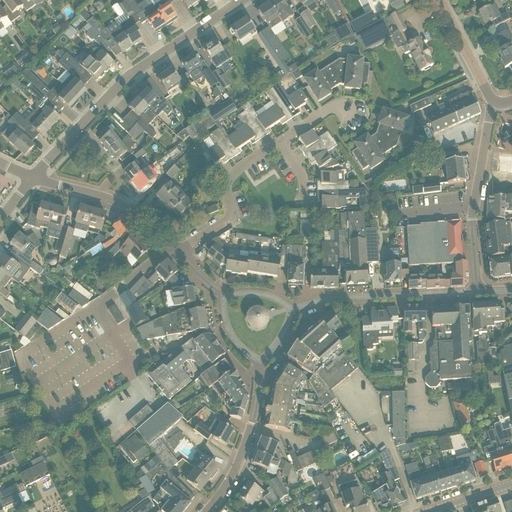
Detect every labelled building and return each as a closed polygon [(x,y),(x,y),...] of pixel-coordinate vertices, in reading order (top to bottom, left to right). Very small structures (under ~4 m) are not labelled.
[(17,0),(1,0),(7,8),(2,11),(0,8),(0,9),(10,24),(19,17),(16,12),(22,7),(26,12),(17,0)] [(40,0),(41,1),(42,1),(40,0),(17,0),(26,12),(35,6),(32,0),(40,0)] [(133,15),(132,13),(123,0),(119,0),(117,2),(119,4),(117,5),(126,19),(133,15)] [(132,0),(123,0),(132,13),(133,15),(138,23),(140,26),(146,21),(154,32),(159,29),(160,31),(166,27),(165,25),(153,7),(150,2),(150,3),(148,0),(146,0),(143,2),(136,7),(132,0)] [(164,0),(163,0),(153,7),(165,25),(166,27),(172,23),(171,21),(176,18),(168,6),(164,0)] [(197,4),(198,3),(195,0),(180,0),(187,10),(192,7),(193,8),(198,5),(197,4)] [(293,17),(281,0),(275,0),(269,5),(278,18),(282,24),(282,25),(293,17)] [(298,0),(304,8),(306,7),(306,8),(314,3),(314,2),(315,1),(314,0),(298,0)] [(334,0),(326,0),(331,9),(338,6),(334,0)] [(400,0),(390,6),(393,12),(404,7),(400,0)] [(282,24),(278,18),(269,5),(258,12),(271,31),(282,24)] [(506,13),(500,16),(494,5),(478,13),(485,26),(492,22),(495,27),(509,20),(506,13)] [(0,31),(4,28),(5,30),(11,25),(10,24),(0,9),(0,31)] [(307,10),(299,15),(301,17),(309,30),(316,25),(307,10)] [(399,34),(405,31),(396,13),(391,16),(383,21),(398,50),(401,48),(405,55),(410,52),(421,72),(423,71),(425,71),(429,69),(429,67),(432,66),(428,58),(430,57),(425,48),(423,49),(418,39),(405,46),(399,34)] [(372,14),(351,25),(354,32),(376,21),(372,14)] [(309,30),(301,17),(295,21),(303,33),(309,30)] [(92,18),(86,23),(87,24),(94,32),(98,36),(106,45),(113,40),(116,46),(122,54),(122,53),(132,47),(116,24),(106,30),(104,32),(96,22),(92,18)] [(247,19),(229,31),(229,32),(231,31),(239,43),(250,36),(251,37),(256,34),(252,28),(247,19)] [(142,41),(133,27),(129,20),(119,27),(117,24),(116,24),(132,47),(142,41)] [(97,36),(91,28),(86,23),(83,29),(86,32),(86,34),(86,36),(89,39),(90,40),(92,40),(93,39),(98,46),(96,49),(94,49),(91,50),(89,53),(88,55),(88,57),(88,58),(104,73),(107,72),(109,70),(109,67),(108,66),(111,63),(111,64),(112,63),(102,53),(107,47),(106,45),(97,35),(97,36)] [(341,42),(354,33),(347,23),(334,32),(341,42)] [(71,39),(77,33),(70,26),(64,33),(71,39)] [(271,45),(276,41),(268,28),(262,32),(262,33),(272,48),(282,63),(283,63),(279,57),(271,45)] [(505,49),(498,52),(502,60),(500,61),(504,69),(509,67),(511,72),(511,50),(511,48),(511,46),(511,35),(509,31),(507,32),(498,36),(505,49)] [(272,48),(262,33),(262,32),(257,36),(274,61),(274,60),(278,66),(282,63),(272,48)] [(350,46),(357,43),(354,35),(346,39),(350,46)] [(220,50),(214,41),(202,49),(215,69),(232,58),(224,47),(220,50)] [(73,69),(77,64),(66,54),(61,59),(62,59),(73,69)] [(211,88),(217,84),(203,62),(199,65),(193,55),(192,56),(187,59),(185,59),(182,61),(182,63),(181,63),(181,64),(194,84),(195,83),(193,81),(202,75),(211,88)] [(24,57),(17,62),(20,68),(27,62),(24,57)] [(104,73),(88,58),(87,57),(79,66),(95,81),(95,80),(98,77),(99,78),(101,78),(104,75),(104,73)] [(62,59),(58,64),(70,75),(73,78),(78,74),(73,69),(62,59)] [(348,61),(339,60),(317,74),(316,72),(304,80),(318,102),(330,94),(329,92),(339,85),(345,86),(345,88),(359,90),(360,85),(367,85),(369,65),(362,64),(362,61),(348,59),(348,61)] [(294,64),(287,69),(291,74),(298,70),(294,64)] [(182,76),(177,79),(171,70),(157,79),(167,93),(178,86),(181,91),(185,89),(191,97),(195,95),(187,83),(182,76)] [(222,77),(218,70),(212,74),(223,91),(230,86),(223,76),(222,77)] [(295,81),(302,76),(298,70),(291,74),(295,81)] [(27,71),(22,75),(29,82),(30,83),(34,86),(40,92),(44,87),(27,71)] [(68,78),(61,85),(77,100),(85,92),(85,91),(82,88),(75,82),(69,76),(68,78)] [(59,83),(46,97),(54,105),(59,100),(69,109),(72,105),(73,107),(75,106),(78,103),(78,101),(76,100),(77,100),(61,85),(59,83)] [(300,89),(287,98),(278,85),(272,89),(292,119),(300,113),(298,110),(305,105),(303,102),(307,100),(300,89)] [(54,105),(40,92),(34,86),(28,92),(36,99),(35,101),(35,109),(37,110),(34,113),(29,109),(50,128),(58,120),(59,120),(59,119),(49,110),(54,105)] [(135,98),(151,113),(152,113),(156,117),(161,112),(167,117),(172,111),(163,98),(154,86),(149,91),(159,100),(157,102),(145,90),(144,90),(145,91),(137,99),(135,98)] [(214,94),(212,95),(215,100),(213,101),(216,105),(223,100),(221,96),(220,96),(215,89),(213,92),(214,94)] [(282,125),(292,119),(272,89),(265,94),(274,106),(266,112),(275,125),(280,122),(282,125)] [(433,135),(480,115),(470,92),(448,102),(451,109),(426,120),(433,135)] [(152,113),(151,113),(135,98),(133,98),(131,101),(130,103),(132,104),(129,108),(128,107),(128,108),(138,118),(140,120),(135,125),(144,133),(152,139),(156,135),(147,127),(156,117),(152,113)] [(412,114),(431,106),(427,98),(409,107),(412,114)] [(257,118),(247,103),(241,107),(244,112),(262,139),(270,133),(268,130),(275,125),(266,112),(257,118)] [(262,139),(244,112),(241,107),(237,111),(240,115),(237,117),(244,126),(236,132),(245,145),(249,142),(252,146),(262,139)] [(12,118),(25,131),(29,126),(39,135),(42,137),(50,128),(29,109),(24,115),(21,118),(16,113),(12,118)] [(379,125),(376,134),(368,139),(367,137),(354,145),(357,149),(351,153),(362,171),(369,167),(370,170),(383,162),(380,157),(396,146),(401,132),(403,133),(408,119),(383,111),(378,125),(379,125)] [(199,136),(214,125),(215,125),(207,114),(184,131),(189,138),(194,145),(202,140),(199,136)] [(21,135),(25,131),(12,118),(7,123),(17,132),(8,142),(14,147),(24,156),(23,156),(24,157),(33,147),(33,146),(32,147),(23,138),(23,137),(21,135)] [(140,137),(131,129),(119,118),(115,122),(136,142),(140,137)] [(236,132),(227,137),(217,123),(215,125),(214,125),(218,130),(214,132),(232,159),(240,153),(238,150),(245,145),(236,132)] [(140,137),(144,133),(135,125),(131,129),(140,137)] [(116,130),(111,134),(107,128),(100,133),(102,135),(97,139),(100,143),(101,143),(104,147),(103,148),(106,152),(107,151),(108,152),(123,141),(128,137),(127,137),(124,139),(116,130)] [(184,130),(176,136),(183,142),(189,138),(184,131),(184,130)] [(327,133),(317,139),(312,131),(298,140),(303,147),(300,149),(305,157),(332,139),(327,133)] [(224,164),(232,159),(214,132),(207,137),(214,147),(201,155),(206,163),(211,160),(215,166),(222,161),(224,164)] [(132,148),(133,144),(128,137),(123,141),(108,152),(108,154),(110,157),(112,157),(115,162),(119,159),(122,163),(133,154),(130,150),(132,148)] [(326,153),(336,146),(332,139),(305,157),(311,165),(314,163),(319,170),(321,168),(323,171),(338,166),(335,161),(332,160),(331,161),(326,153)] [(142,150),(123,165),(127,170),(124,173),(125,173),(132,182),(148,170),(140,160),(146,155),(142,150)] [(439,152),(433,154),(433,159),(437,162),(440,162),(440,163),(441,164),(445,163),(447,184),(464,182),(465,182),(465,181),(464,173),(464,169),(463,169),(462,161),(463,161),(462,160),(461,160),(462,160),(459,160),(458,153),(458,154),(447,155),(439,156),(439,152)] [(179,171),(174,167),(166,176),(171,180),(179,171)] [(148,170),(132,182),(139,191),(139,192),(150,184),(152,187),(157,181),(153,176),(156,174),(150,168),(148,170)] [(490,184),(489,197),(506,198),(511,196),(511,170),(499,170),(498,182),(502,183),(501,185),(490,184)] [(348,183),(343,183),(343,173),(320,174),(320,182),(316,182),(317,192),(348,191),(348,183)] [(367,191),(374,187),(370,180),(363,184),(367,191)] [(153,192),(157,196),(168,185),(163,181),(153,192)] [(349,190),(358,189),(358,181),(349,181),(349,190)] [(176,189),(178,187),(173,182),(156,197),(167,208),(168,207),(181,195),(176,189)] [(412,196),(440,192),(439,184),(411,188),(412,196)] [(348,191),(317,192),(317,202),(321,202),(321,210),(332,210),(337,210),(337,208),(337,200),(343,199),(358,199),(358,190),(348,191)] [(178,218),(192,205),(187,200),(181,195),(168,207),(178,218)] [(489,198),(487,220),(504,221),(505,214),(511,214),(511,196),(506,198),(489,198)] [(370,200),(368,207),(376,207),(376,198),(371,198),(370,200)] [(47,230),(53,209),(41,205),(40,209),(32,207),(27,224),(28,226),(34,228),(34,229),(39,230),(40,228),(47,230)] [(203,218),(221,211),(218,205),(200,212),(203,218)] [(86,234),(86,232),(93,212),(80,208),(74,230),(86,234)] [(53,209),(47,230),(56,232),(57,229),(61,231),(62,228),(66,212),(53,209)] [(367,284),(366,264),(364,230),(363,214),(363,209),(352,210),(352,214),(339,215),(340,231),(338,231),(338,243),(339,272),(339,268),(344,268),(345,286),(367,284)] [(93,212),(88,228),(101,232),(103,225),(105,215),(93,212)] [(121,241),(122,240),(134,228),(123,216),(107,232),(107,233),(111,237),(100,244),(104,250),(115,243),(119,239),(121,241)] [(299,239),(311,239),(310,221),(299,221),(299,239)] [(462,257),(460,222),(446,223),(420,225),(420,227),(406,227),(408,259),(401,259),(401,256),(399,257),(400,267),(409,266),(454,264),(463,264),(463,263),(462,263),(462,257)] [(509,248),(511,247),(511,233),(511,223),(485,226),(489,259),(505,256),(504,248),(509,248)] [(71,241),(74,231),(67,229),(66,234),(59,257),(65,259),(71,241)] [(366,264),(378,263),(376,229),(364,230),(366,264)] [(339,272),(338,243),(338,231),(333,232),(333,243),(321,243),(321,271),(310,271),(310,289),(338,289),(337,272),(339,272)] [(59,240),(55,252),(60,253),(59,257),(66,234),(61,233),(59,240)] [(100,244),(111,237),(107,233),(104,238),(99,236),(98,236),(93,242),(81,249),(85,254),(100,244)] [(18,235),(10,246),(11,246),(14,248),(17,250),(12,256),(19,261),(26,266),(29,269),(33,263),(30,261),(32,260),(31,255),(35,249),(34,247),(30,245),(31,245),(26,241),(18,236),(18,235)] [(34,247),(35,249),(40,246),(33,235),(28,238),(34,247)] [(140,245),(143,242),(136,235),(126,244),(122,240),(121,241),(107,254),(111,259),(119,252),(126,259),(129,256),(136,263),(147,252),(140,245)] [(219,242),(216,239),(203,247),(210,252),(207,256),(220,266),(226,267),(225,273),(226,273),(228,257),(229,250),(219,242)] [(286,267),(286,247),(282,247),(280,256),(270,254),(266,276),(277,278),(278,268),(286,269),(286,267)] [(305,260),(306,248),(286,247),(286,267),(288,267),(288,283),(289,283),(289,285),(296,285),(296,284),(297,284),(297,283),(302,283),(302,271),(304,271),(305,260)] [(511,251),(511,250),(506,250),(507,257),(489,260),(491,277),(494,279),(511,277),(509,261),(510,261),(511,260),(511,251)] [(249,252),(249,253),(239,252),(238,258),(236,274),(246,276),(250,252),(249,252)] [(256,275),(260,254),(250,252),(246,276),(247,273),(256,275)] [(270,254),(269,255),(260,254),(256,275),(266,276),(270,254)] [(2,257),(0,259),(0,270),(12,280),(18,284),(30,269),(29,269),(26,266),(19,261),(16,266),(11,262),(11,263),(5,259),(2,257),(1,257),(2,257)] [(236,274),(238,258),(228,257),(226,273),(236,274)] [(386,277),(384,277),(384,284),(401,282),(401,279),(400,267),(399,257),(385,257),(385,261),(386,277)] [(152,286),(159,279),(164,284),(177,272),(167,262),(147,282),(152,286)] [(463,287),(468,282),(467,263),(463,263),(463,264),(454,264),(455,276),(445,277),(450,277),(451,288),(463,287)] [(57,265),(54,274),(55,275),(63,269),(57,265)] [(424,276),(409,277),(409,266),(400,267),(401,279),(408,278),(408,290),(426,289),(426,290),(426,278),(424,278),(424,276)] [(39,276),(43,271),(37,267),(33,272),(39,276)] [(0,294),(5,299),(8,296),(10,294),(3,289),(11,279),(12,280),(0,270),(0,294)] [(103,286),(111,280),(106,274),(99,280),(103,286)] [(450,277),(445,277),(426,278),(426,290),(451,288),(450,277)] [(64,279),(62,283),(69,288),(71,285),(64,279)] [(72,289),(89,301),(94,293),(77,282),(72,289)] [(194,295),(193,296),(192,288),(180,290),(171,291),(173,308),(181,307),(181,306),(194,304),(194,301),(195,301),(196,300),(195,296),(194,295)] [(72,291),(67,298),(72,302),(79,307),(82,309),(90,303),(88,302),(72,291)] [(127,310),(138,304),(137,303),(136,304),(129,292),(119,297),(127,310)] [(72,315),(79,307),(72,302),(67,298),(62,294),(55,303),(72,315)] [(503,311),(499,311),(499,303),(483,304),(484,320),(485,332),(486,331),(486,328),(494,327),(494,324),(504,323),(503,311)] [(146,321),(138,304),(127,310),(134,326),(146,321)] [(485,332),(484,320),(483,304),(472,305),(474,337),(478,337),(478,343),(476,343),(477,357),(472,357),(472,366),(477,366),(489,365),(488,344),(487,332),(486,332),(486,331),(485,332)] [(124,321),(115,306),(107,310),(117,325),(124,321)] [(471,343),(470,317),(469,307),(431,309),(432,328),(433,328),(434,341),(432,342),(432,347),(429,350),(429,363),(427,364),(428,369),(430,371),(430,374),(429,374),(425,379),(425,385),(430,389),(436,388),(439,384),(439,381),(464,380),(464,384),(447,385),(448,392),(470,391),(471,366),(472,366),(472,357),(469,357),(468,343),(471,343)] [(426,331),(426,310),(426,308),(403,308),(404,333),(411,333),(411,324),(418,324),(418,331),(423,331),(426,331)] [(58,309),(55,313),(65,320),(69,318),(58,309)] [(193,333),(206,330),(202,311),(194,312),(194,310),(184,312),(183,309),(136,330),(142,341),(164,337),(193,332),(193,333)] [(362,319),(362,329),(363,343),(363,346),(364,351),(373,351),(373,346),(378,346),(377,340),(377,333),(392,332),(391,323),(397,323),(397,319),(397,309),(387,309),(387,312),(383,312),(378,313),(370,313),(370,318),(362,319)] [(62,322),(46,310),(36,322),(36,323),(48,331),(62,322)] [(268,323),(268,321),(268,320),(267,317),(266,315),(264,313),(261,311),(258,310),(255,310),(252,311),(250,312),(248,314),(246,315),(246,317),(245,322),(245,325),(246,327),(249,330),(252,332),(254,333),(257,333),(261,332),(265,330),(266,328),(267,326),(268,323)] [(326,319),(320,323),(336,340),(336,341),(341,348),(346,344),(363,343),(362,329),(362,319),(361,317),(353,317),(352,310),(339,311),(336,314),(332,310),(324,317),(326,319)] [(36,322),(26,315),(21,323),(19,322),(13,330),(24,339),(28,342),(29,342),(37,331),(32,328),(36,322)] [(297,344),(323,367),(316,374),(324,384),(329,392),(358,369),(343,352),(344,352),(335,341),(320,323),(316,326),(301,340),(297,343),(297,344)] [(28,342),(24,339),(13,330),(13,331),(22,338),(19,344),(24,347),(30,343),(29,342),(28,342)] [(224,355),(215,344),(209,336),(194,343),(191,339),(179,350),(178,349),(159,364),(158,363),(145,374),(167,400),(191,381),(182,371),(183,365),(187,361),(193,363),(200,372),(210,364),(211,365),(224,355)] [(253,336),(248,344),(263,353),(268,345),(253,336)] [(287,359),(313,376),(309,383),(314,391),(323,409),(335,399),(329,392),(324,384),(316,374),(323,367),(297,344),(287,359)] [(406,361),(418,361),(417,344),(405,344),(406,361)] [(489,365),(496,365),(495,344),(488,344),(489,365)] [(511,345),(503,348),(503,351),(501,352),(503,358),(498,359),(501,370),(511,367),(511,345)] [(11,351),(0,353),(0,372),(15,368),(11,351)] [(148,368),(153,364),(150,359),(145,363),(148,368)] [(233,373),(232,372),(224,360),(200,377),(200,378),(197,380),(205,391),(217,383),(217,384),(218,383),(221,380),(233,373)] [(301,388),(306,379),(284,365),(278,374),(271,385),(269,393),(267,403),(263,428),(290,433),(297,393),(301,388)] [(511,367),(501,370),(500,371),(502,375),(503,379),(511,422),(511,423),(511,367)] [(247,396),(244,391),(245,390),(238,380),(239,379),(233,371),(232,372),(233,373),(221,380),(218,383),(217,384),(220,388),(224,394),(228,399),(235,409),(234,410),(232,409),(229,417),(240,420),(242,413),(244,413),(248,401),(247,396)] [(499,377),(487,378),(488,385),(500,384),(499,377)] [(405,445),(404,393),(392,393),(393,439),(395,439),(397,447),(405,445)] [(465,409),(472,407),(469,398),(453,403),(460,425),(470,422),(465,409)] [(173,400),(169,404),(175,411),(180,407),(173,400)] [(141,428),(136,432),(149,447),(158,439),(182,418),(167,405),(155,415),(155,416),(150,420),(146,424),(141,428)] [(155,416),(155,415),(147,406),(142,410),(150,420),(155,416)] [(146,424),(150,420),(142,410),(137,414),(146,424)] [(141,428),(146,424),(137,414),(133,418),(141,428)] [(136,432),(141,428),(133,418),(128,422),(136,432)] [(190,427),(203,435),(207,429),(195,420),(190,427)] [(25,437),(35,435),(32,424),(22,426),(25,437)] [(233,431),(224,426),(220,424),(212,438),(225,446),(233,431)] [(501,425),(494,427),(495,431),(495,433),(499,444),(506,469),(511,467),(511,447),(510,443),(511,442),(511,433),(511,431),(503,433),(501,425)] [(336,442),(330,429),(318,428),(317,428),(316,431),(318,431),(317,431),(325,446),(323,447),(327,457),(334,453),(332,448),(330,449),(328,446),(336,442)] [(496,435),(495,435),(494,431),(486,433),(490,447),(483,449),(488,464),(491,463),(495,473),(506,469),(499,444),(496,435)] [(148,452),(141,444),(134,436),(119,448),(133,464),(148,452)] [(449,437),(436,440),(441,453),(453,451),(449,437)] [(158,439),(149,447),(161,463),(166,459),(170,463),(174,459),(158,439)] [(261,439),(255,454),(279,464),(276,469),(282,471),(283,472),(286,464),(286,463),(280,461),(282,457),(280,452),(275,450),(277,445),(270,442),(268,442),(261,439)] [(168,442),(166,444),(173,453),(176,449),(175,448),(168,442)] [(407,445),(398,448),(400,454),(410,451),(407,445)] [(393,482),(399,479),(386,450),(379,456),(387,473),(379,477),(384,487),(372,494),(377,506),(380,504),(381,508),(389,505),(390,509),(403,503),(396,489),(396,490),(393,482)] [(301,470),(296,459),(293,451),(288,453),(296,472),(301,470)] [(301,470),(318,463),(313,451),(296,459),(301,470)] [(471,453),(474,463),(480,462),(477,451),(471,453)] [(196,461),(191,467),(195,469),(209,481),(210,479),(211,480),(217,472),(216,471),(218,469),(198,452),(193,459),(196,461)] [(255,454),(251,465),(267,472),(273,474),(275,473),(276,469),(279,464),(255,454)] [(470,466),(472,465),(469,455),(456,459),(464,485),(475,481),(470,466)] [(43,456),(31,462),(34,467),(20,473),(27,486),(51,474),(43,456)] [(441,475),(438,465),(435,456),(427,458),(431,467),(439,492),(454,488),(449,473),(441,475)] [(166,459),(161,463),(168,471),(173,468),(173,467),(178,463),(174,459),(170,463),(166,459)] [(454,488),(464,485),(456,459),(450,461),(453,471),(449,473),(454,488)] [(161,463),(148,474),(152,481),(156,476),(166,483),(159,492),(165,498),(163,499),(170,505),(169,505),(177,511),(183,511),(191,504),(190,503),(194,498),(176,480),(172,476),(168,472),(168,471),(161,463)] [(486,475),(482,463),(481,463),(475,465),(479,478),(486,475)] [(429,479),(422,481),(426,497),(439,492),(431,467),(425,468),(429,479)] [(195,469),(185,481),(192,486),(199,492),(209,481),(195,469)] [(139,479),(145,474),(141,470),(135,475),(139,479)] [(426,497),(422,481),(418,471),(407,475),(415,500),(426,497)] [(323,475),(314,479),(317,485),(321,483),(324,491),(325,492),(330,489),(328,484),(324,477),(323,475)] [(279,502),(289,495),(277,478),(267,485),(270,489),(279,502)] [(356,482),(339,488),(341,496),(345,508),(351,506),(352,511),(368,511),(364,501),(363,502),(359,490),(356,482)] [(264,493),(256,488),(248,483),(245,488),(244,487),(237,497),(253,506),(255,501),(259,503),(264,493)] [(17,494),(25,490),(22,484),(0,493),(0,500),(1,502),(17,495),(18,494),(17,494)] [(278,503),(279,502),(270,489),(266,491),(269,495),(263,499),(271,510),(279,504),(278,503)] [(158,511),(155,508),(147,495),(144,490),(143,490),(138,494),(143,502),(130,511),(158,511)] [(18,494),(17,495),(20,501),(21,505),(29,501),(25,491),(18,494)] [(165,498),(159,492),(152,501),(158,505),(159,505),(163,509),(160,511),(177,511),(169,505),(170,505),(163,499),(165,498)] [(4,509),(20,501),(17,495),(1,502),(4,509)] [(320,497),(310,502),(310,503),(312,506),(314,511),(334,511),(327,497),(327,496),(321,499),(320,497)] [(500,511),(496,499),(483,504),(485,511),(500,511)]
